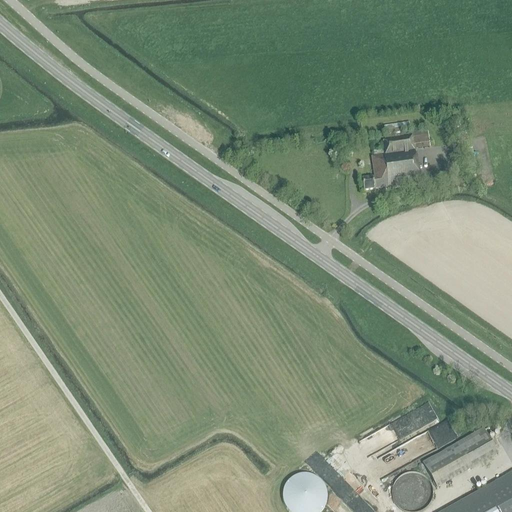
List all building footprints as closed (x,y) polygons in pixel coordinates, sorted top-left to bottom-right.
[(409,132),(408,123),(383,127),(384,136),(409,132)] [(419,185),(414,151),(413,149),(430,147),(428,135),(383,142),(384,150),(373,152),(374,156),(371,156),(374,177),(362,179),(363,191),(387,188),(387,189),(419,185)] [(477,169),(472,148),(465,150),(470,171),(477,169)] [(424,423),(427,428),(438,423),(430,404),(381,427),(387,440),(424,423)] [(437,447),(457,438),(449,420),(429,429),(437,447)] [(432,485),(493,450),(482,431),(421,466),(432,485)] [(324,460),(314,470),(346,501),(356,492),(324,460)] [(511,511),(511,473),(442,511),(511,511)]
